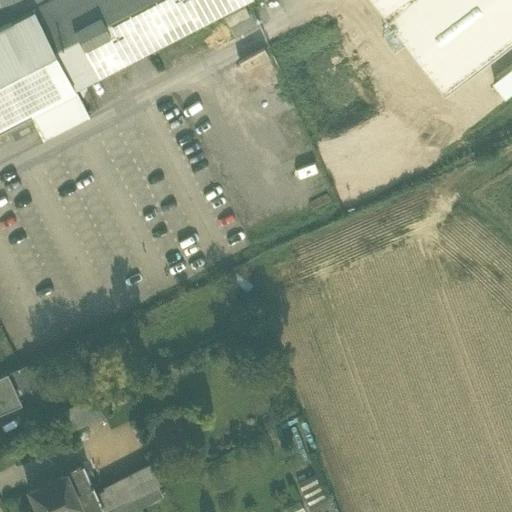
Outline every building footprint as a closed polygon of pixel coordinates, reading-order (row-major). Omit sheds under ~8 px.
[(0,0),(0,120),(27,107),(43,137),(88,113),(72,83),(233,0),(0,0)] [(511,0),(379,0),(446,87),(511,36),(511,0)] [(244,4),(222,15),(228,25),(249,14),(244,4)] [(511,88),(511,63),(493,78),(506,93),(511,88)] [(252,282),(235,269),(229,277),(246,290),(252,282)] [(6,373),(0,375),(0,410),(19,401),(12,385),(6,373)] [(54,412),(63,432),(104,413),(95,393),(54,412)] [(28,487),(39,511),(55,511),(77,503),(81,511),(88,511),(102,506),(97,495),(82,462),(28,487)] [(102,506),(105,511),(157,485),(160,484),(149,462),(104,488),(104,491),(97,495),(102,506)] [(326,495),(315,473),(297,481),(308,504),(326,495)] [(163,495),(157,485),(133,497),(139,508),(163,495)] [(105,511),(141,511),(139,508),(133,497),(105,511)] [(301,511),(305,511),(299,499),(281,508),(283,511),(301,511)]
